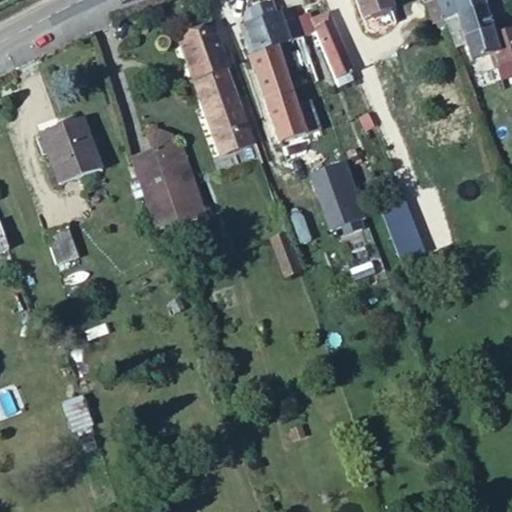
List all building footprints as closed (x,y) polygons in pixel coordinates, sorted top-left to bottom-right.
[(355,0),(362,18),(390,9),(387,0),(355,0)] [(430,21),(435,19),(441,18),(434,0),(427,0),(424,1),(430,21)] [(466,9),(481,4),(479,0),(451,0),(456,13),(466,9)] [(511,11),(511,0),(502,0),(506,9),(511,11)] [(287,38),(281,22),(279,15),(274,3),(248,11),(245,17),(247,25),(241,27),(248,48),(249,51),(287,38)] [(445,23),(451,40),(463,36),(470,59),(491,52),(496,65),(500,63),(490,33),(481,4),(466,9),(456,13),(450,15),(442,17),(445,23)] [(352,70),(328,11),(310,18),(308,13),(281,22),(287,38),(302,33),(314,29),(334,77),(352,70)] [(437,25),(445,23),(442,17),(441,18),(435,19),(437,25)] [(511,73),(511,27),(511,26),(490,33),(500,63),(496,65),(500,78),(511,73)] [(253,142),(213,28),(188,38),(227,151),(253,142)] [(307,46),(302,33),(287,38),(249,51),(263,93),(265,99),(293,89),(291,81),(300,78),(294,59),(285,63),(280,50),(300,43),(302,47),(307,46)] [(309,132),(318,128),(308,100),(298,103),(293,89),(265,99),(279,142),(309,132)] [(39,131),(57,182),(96,168),(78,117),(39,131)] [(154,140),(131,149),(152,210),(208,190),(182,119),(173,122),(163,117),(148,122),(154,140)] [(338,209),(350,205),(352,204),(336,156),(333,157),(312,164),(319,187),(324,203),(335,199),(338,209)] [(302,167),(309,190),(319,187),(312,164),(302,167)] [(290,197),(309,190),(302,167),(282,174),(290,197)] [(381,205),(396,245),(409,240),(394,201),(381,205)] [(67,225),(43,233),(54,263),(77,254),(67,225)] [(282,233),(268,238),(279,270),(293,265),(282,233)] [(321,326),(322,331),(331,327),(329,322),(321,326)] [(61,403),(73,435),(94,428),(83,395),(61,403)] [(352,414),(360,439),(374,433),(365,409),(352,414)]
